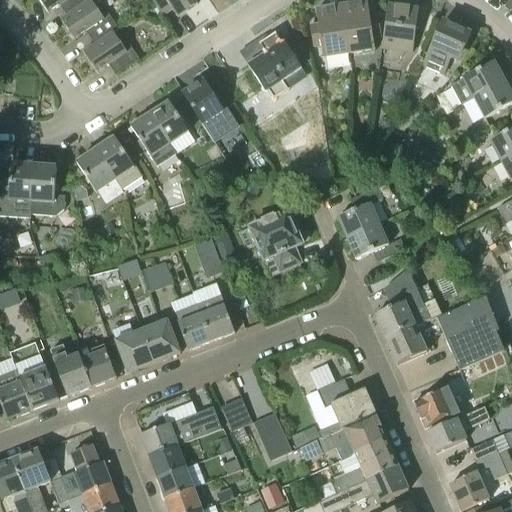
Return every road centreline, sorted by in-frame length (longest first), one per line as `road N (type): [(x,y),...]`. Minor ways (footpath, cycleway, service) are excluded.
road 1 (residential): [(105,404),(352,314)]
road 2 (residential): [(271,0),(83,120)]
road 3 (residential): [(438,511),(352,314)]
road 4 (residential): [(83,120),(0,13)]
road 5 (residential): [(352,314),(351,286),(310,189)]
